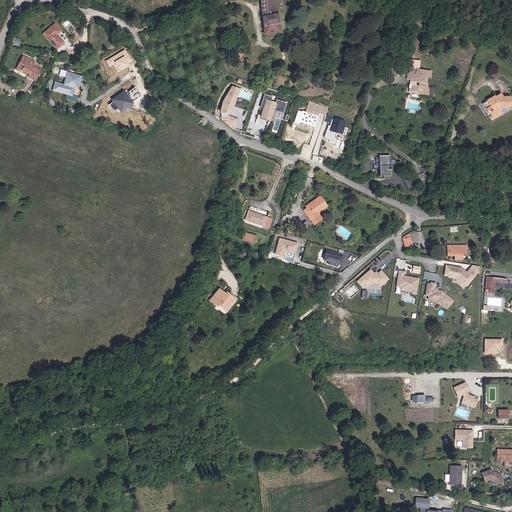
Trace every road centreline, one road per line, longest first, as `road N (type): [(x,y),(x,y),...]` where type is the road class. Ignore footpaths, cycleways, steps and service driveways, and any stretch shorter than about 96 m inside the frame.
road 1 (unclassified): [(415,224),(408,207),(244,140),(156,83),(140,34),(55,0)]
road 2 (unknown): [(511,190),(459,148),(480,86)]
